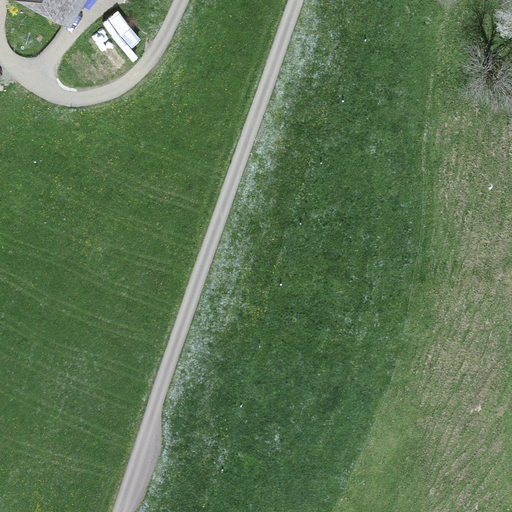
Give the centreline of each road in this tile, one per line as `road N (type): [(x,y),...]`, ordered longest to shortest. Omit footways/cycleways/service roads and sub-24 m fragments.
road 1 (track): [(119,511),(298,0)]
road 2 (track): [(0,45),(36,89),(85,98),(137,74),(163,46),(183,0)]
